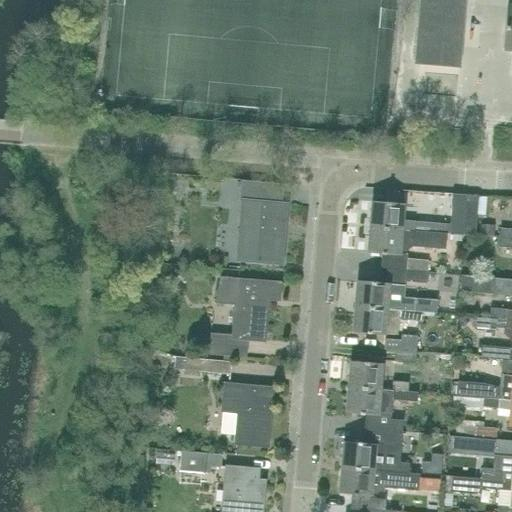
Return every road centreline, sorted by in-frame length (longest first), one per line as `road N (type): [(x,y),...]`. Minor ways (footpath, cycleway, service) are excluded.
road 1 (residential): [(305,511),(339,167)]
road 2 (residential): [(511,183),(339,167)]
